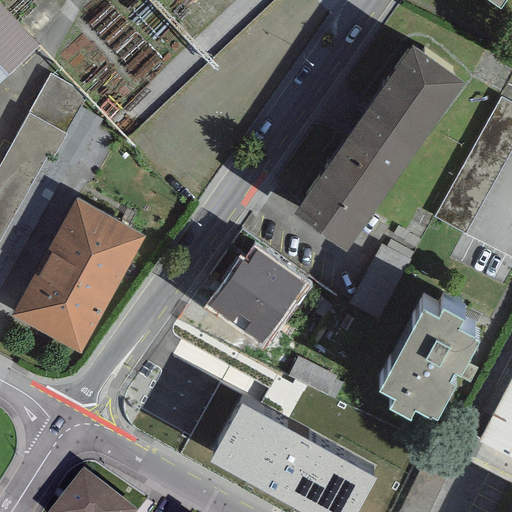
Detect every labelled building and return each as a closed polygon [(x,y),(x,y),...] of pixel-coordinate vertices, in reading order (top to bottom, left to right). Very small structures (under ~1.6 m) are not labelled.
[(0,0),(0,77),(39,39),(2,0),(0,0)] [(412,29),(293,198),(345,235),(464,65),(412,29)] [(87,91),(50,71),(0,160),(0,237),(48,152),(53,154),(66,131),(65,130),(87,91)] [(438,221),(470,238),(511,158),(511,105),(502,100),(438,221)] [(145,228),(75,189),(8,306),(78,345),(145,228)] [(389,240),(353,306),(379,320),(415,254),(389,240)] [(243,251),(222,281),(258,306),(262,301),(278,312),(303,275),(255,242),(247,254),(243,251)] [(438,296),(422,288),(378,371),(394,379),(389,389),(410,400),(416,390),(437,401),(479,321),(473,318),(475,316),(459,307),(463,299),(443,288),(438,296)] [(265,373),(189,330),(143,412),(289,491),(338,399),(272,363),(265,373)] [(511,374),(479,438),(511,455),(511,374)] [(129,511),(83,474),(51,511),(129,511)]
